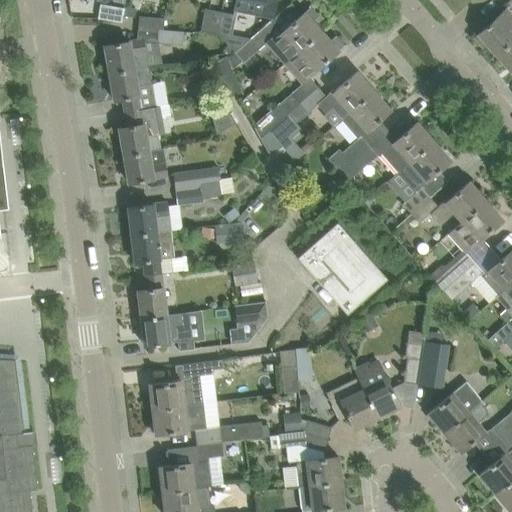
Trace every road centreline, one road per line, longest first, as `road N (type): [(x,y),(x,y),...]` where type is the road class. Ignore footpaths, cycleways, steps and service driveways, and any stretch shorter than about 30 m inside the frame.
road 1 (residential): [(111,511),(83,279),(36,0)]
road 2 (residential): [(451,511),(404,466),(377,480),(384,511)]
